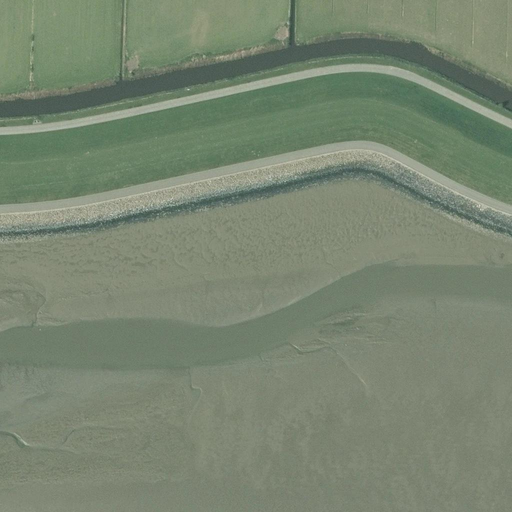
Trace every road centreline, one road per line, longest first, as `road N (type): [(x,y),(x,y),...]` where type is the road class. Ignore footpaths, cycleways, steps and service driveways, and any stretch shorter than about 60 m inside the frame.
road 1 (unclassified): [(0,207),(102,195),(354,144),(390,150),(511,207)]
road 2 (unclassified): [(511,128),(416,81),(342,71),(120,119),(0,135)]
